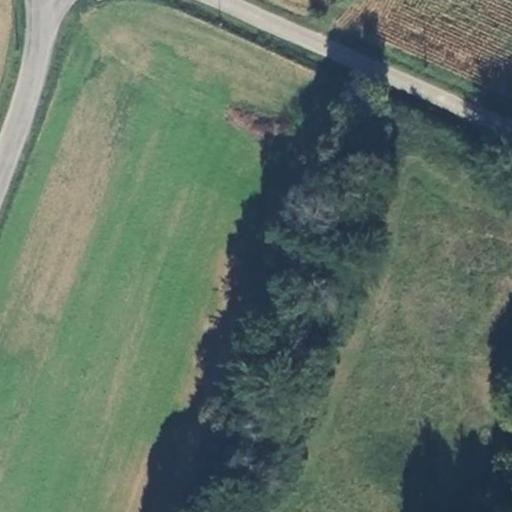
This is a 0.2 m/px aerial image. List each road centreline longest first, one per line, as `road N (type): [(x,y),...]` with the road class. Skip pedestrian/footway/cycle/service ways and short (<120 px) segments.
road 1 (unclassified): [(511,131),(228,0)]
road 2 (unclassified): [(0,155),(34,47),(36,0)]
